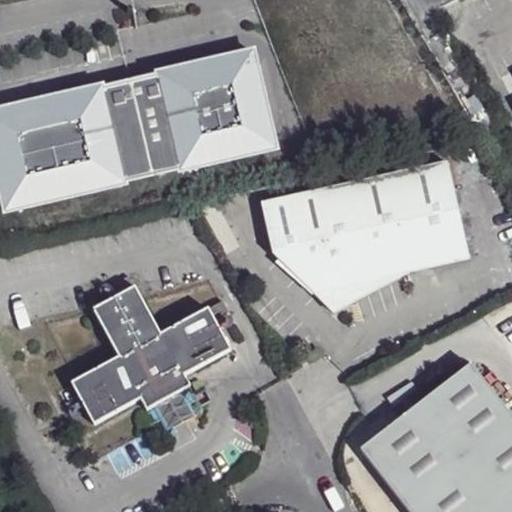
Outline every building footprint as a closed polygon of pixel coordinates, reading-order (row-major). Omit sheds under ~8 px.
[(263,57),(0,117),(0,215),(1,219),(133,189),(132,186),(189,173),(190,176),(284,155),(263,57)] [(441,158),(254,200),(265,250),(308,290),(373,276),(463,256),(441,158)] [(122,360),(74,385),(97,427),(144,402),(151,413),(159,409),(186,394),(194,390),(188,378),(235,354),(217,317),(224,313),(227,318),(234,315),(227,302),(165,336),(134,276),(116,286),(122,297),(97,311),(122,360)] [(373,276),(308,290),(328,309),(373,276)] [(511,511),(511,412),(474,364),(364,449),(412,511),(511,511)] [(172,433),(198,418),(186,394),(159,409),(172,433)]
